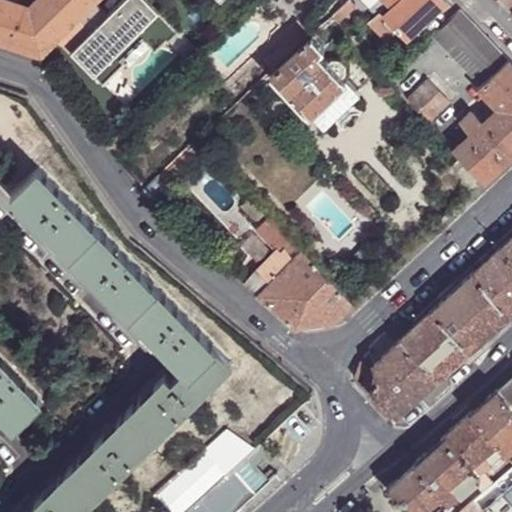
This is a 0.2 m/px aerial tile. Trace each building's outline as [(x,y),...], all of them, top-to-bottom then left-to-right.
[(36,0),(29,7),(6,0),(5,0),(0,17),(0,45),(42,58),(60,40),(96,5),(101,0),(36,0)] [(123,0),(107,16),(71,51),(102,84),(123,63),(121,61),(123,59),(126,61),(129,62),(132,62),(135,61),(138,59),(141,56),(142,55),(143,52),(143,50),(142,45),(166,21),(146,0),(123,0)] [(348,0),(346,0),(336,10),(342,16),(353,5),(348,0)] [(400,0),(383,16),(397,30),(404,38),(446,0),(400,0)] [(96,5),(60,40),(71,51),(107,16),(96,5)] [(476,27),(458,11),(434,34),(450,50),(476,27)] [(386,41),(397,30),(383,16),(381,14),(371,24),(386,41)] [(279,48),(286,56),(310,34),(297,21),(273,43),(279,48)] [(274,68),(269,73),(309,116),(345,82),(341,77),(344,75),(344,66),(339,60),(330,60),(327,63),(318,54),(324,49),(323,47),(332,39),(319,26),(310,34),(286,56),(274,68)] [(450,50),(482,82),(507,59),(476,27),(450,50)] [(274,68),(286,56),(279,48),(266,61),(274,68)] [(470,132),(453,148),(460,155),(484,179),(506,159),(511,153),(511,64),(507,59),(482,82),(477,86),(497,107),(482,121),(476,115),(475,114),(469,113),(464,116),(463,121),(465,126),(470,132)] [(406,99),(416,110),(429,122),(450,101),(427,78),(406,99)] [(345,82),(309,116),(320,128),(323,130),(359,96),(345,82)] [(108,141),(115,151),(130,137),(122,129),(108,141)] [(143,189),(149,197),(203,149),(195,142),(143,189)] [(11,183),(184,353),(207,373),(233,347),(38,155),(11,183)] [(457,187),(467,197),(484,179),(460,155),(448,166),(457,179),(459,182),(457,187)] [(262,221),(267,216),(250,198),(242,206),(254,219),(262,221)] [(288,262),(301,250),(267,216),(262,221),(254,228),(258,232),(274,249),(288,262)] [(261,263),(274,249),(258,232),(244,246),(261,263)] [(511,233),(500,244),(511,258),(511,233)] [(509,313),(511,310),(511,258),(500,244),(472,270),(509,313)] [(261,263),(256,269),(269,280),(288,262),(274,249),(261,263)] [(331,321),(352,302),(301,250),(288,262),(269,280),(256,269),(244,281),(295,326),(305,322),(318,320),(331,321)] [(470,348),(509,313),(472,270),(431,309),(470,348)] [(438,377),(470,348),(431,309),(400,338),(438,377)] [(393,416),(438,377),(400,338),(373,361),(375,371),(375,376),(374,379),(373,383),(369,391),(393,416)] [(45,387),(0,342),(0,397),(17,414),(45,387)] [(167,358),(35,488),(59,511),(68,511),(207,373),(184,353),(174,364),(167,358)] [(355,376),(369,391),(373,383),(374,379),(375,376),(361,361),(355,376)] [(511,376),(499,389),(511,403),(511,376)] [(511,403),(499,389),(472,412),(498,443),(505,450),(506,451),(511,446),(511,403)] [(472,412),(446,435),(471,466),(479,459),(498,443),(472,412)] [(180,511),(225,511),(256,483),(232,458),(256,435),(228,415),(155,482),(174,504),(179,508),(180,511)] [(442,491),(449,499),(450,500),(479,475),(478,473),(471,466),(446,435),(428,451),(416,461),(442,491)] [(505,450),(498,443),(479,459),(486,467),(505,450)] [(449,499),(433,511),(511,511),(511,458),(506,451),(505,450),(486,467),(478,473),(479,475),(450,500),(449,499)] [(390,485),(412,511),(417,511),(442,491),(416,461),(390,485)] [(59,511),(35,488),(24,499),(35,511),(59,511)] [(35,511),(24,499),(13,510),(15,511),(35,511)]
